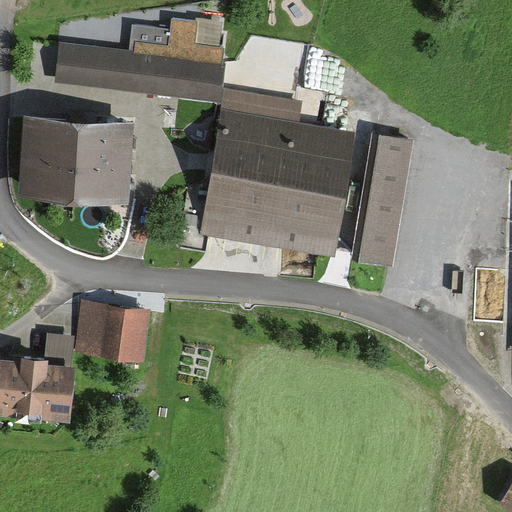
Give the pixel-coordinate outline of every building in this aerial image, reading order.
[(130,51),(58,42),(53,82),(220,100),(224,62),(220,60),(222,44),(193,41),(195,21),(174,18),(173,27),(133,22),(130,51)] [(225,86),(201,229),(334,251),(355,128),(300,119),(304,99),(225,86)] [(26,110),(22,190),(129,197),(133,116),(76,111),(26,110)] [(412,138),(377,132),(355,252),(389,258),(412,138)] [(149,306),(82,296),(74,347),(141,357),(149,306)] [(22,347),(21,356),(0,353),(0,410),(70,418),(75,361),(71,361),(74,332),(47,329),(44,350),(22,347)] [(511,479),(500,500),(511,507),(511,479)]
